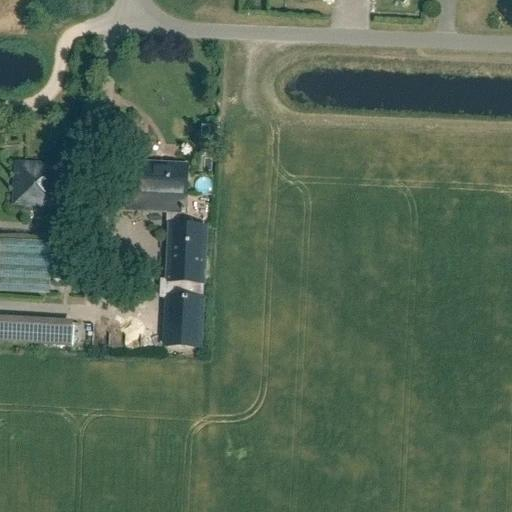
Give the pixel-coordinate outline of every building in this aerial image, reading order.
[(58,165),(14,163),(12,207),(56,209),(58,165)] [(129,190),(128,210),(167,212),(166,230),(171,230),(171,228),(180,228),(181,213),(185,213),(186,199),(188,167),(169,166),(139,164),(138,190),(129,190)] [(166,348),(200,349),(205,229),(180,228),(171,228),(171,230),(169,282),(164,282),(163,301),(168,301),(166,348)] [(0,237),(0,290),(53,292),(54,239),(0,237)] [(0,341),(77,344),(77,322),(0,320),(0,341)]
